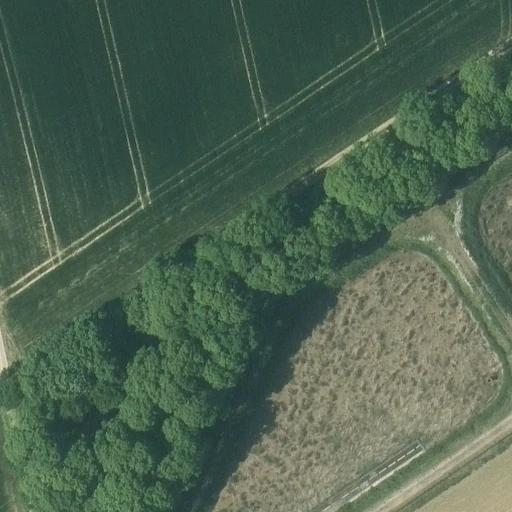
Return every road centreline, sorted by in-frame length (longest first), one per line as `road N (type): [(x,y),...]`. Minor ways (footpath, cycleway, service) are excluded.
road 1 (track): [(511,53),(207,269),(69,511)]
road 2 (track): [(33,511),(0,359)]
